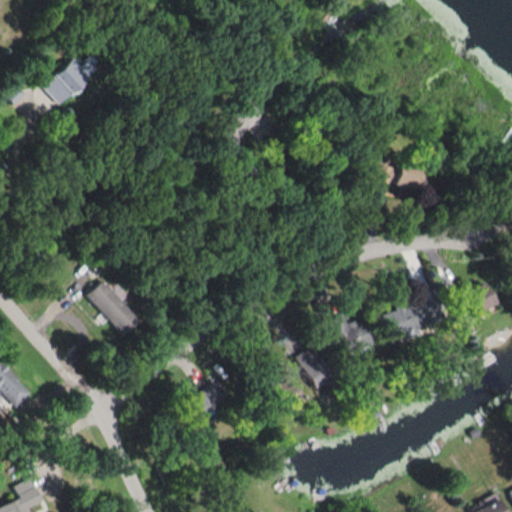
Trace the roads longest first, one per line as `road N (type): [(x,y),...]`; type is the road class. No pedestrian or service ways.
road 1 (residential): [(95,414),(172,351),(281,281),(390,244)]
road 2 (residential): [(0,303),(95,414)]
